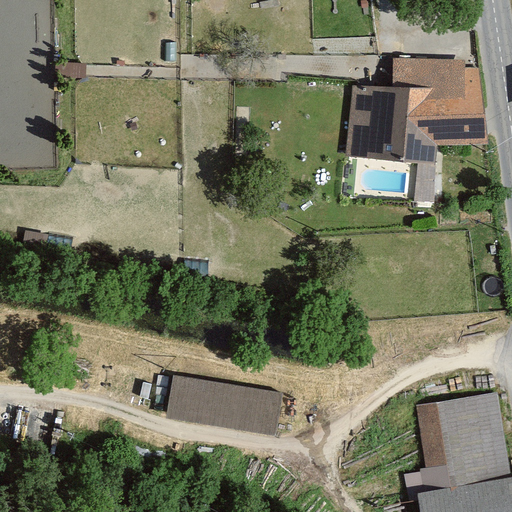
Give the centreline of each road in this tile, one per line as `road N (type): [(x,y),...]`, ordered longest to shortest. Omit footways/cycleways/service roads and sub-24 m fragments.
road 1 (track): [(0,389),(105,406),(158,431),(311,459),(392,388),(441,364),(511,345)]
road 2 (secondary): [(492,0),(511,119)]
